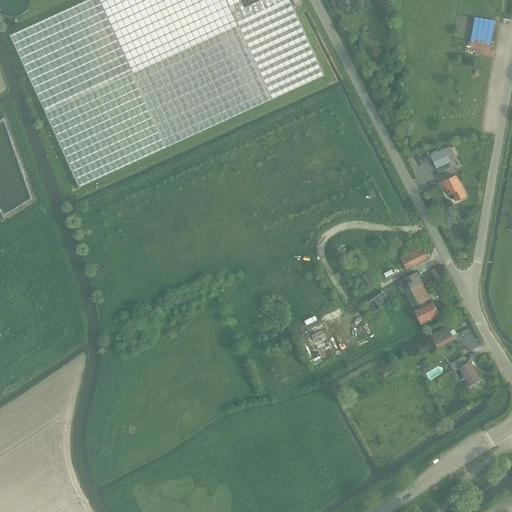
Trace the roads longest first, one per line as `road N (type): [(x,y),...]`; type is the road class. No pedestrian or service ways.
road 1 (unclassified): [(470,304),(314,0)]
road 2 (unclassified): [(470,304),(511,67)]
road 3 (tertiary): [(381,511),(507,431)]
